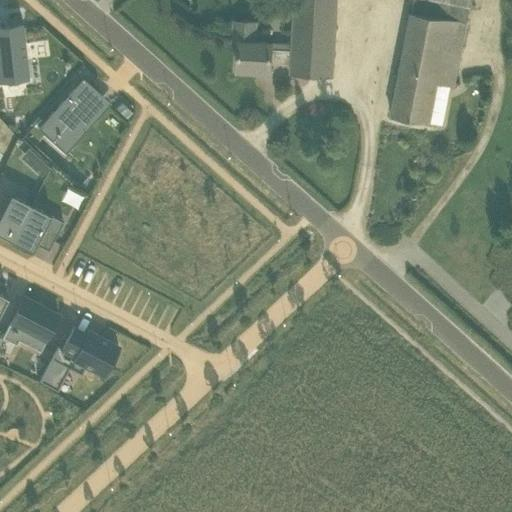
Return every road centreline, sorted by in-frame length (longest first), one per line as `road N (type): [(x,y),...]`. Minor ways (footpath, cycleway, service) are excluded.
road 1 (unclassified): [(343,242),(70,0)]
road 2 (residential): [(214,370),(0,260)]
road 3 (unclassified): [(511,394),(343,242)]
road 4 (residential): [(214,370),(63,511)]
road 5 (residential): [(343,242),(214,370)]
